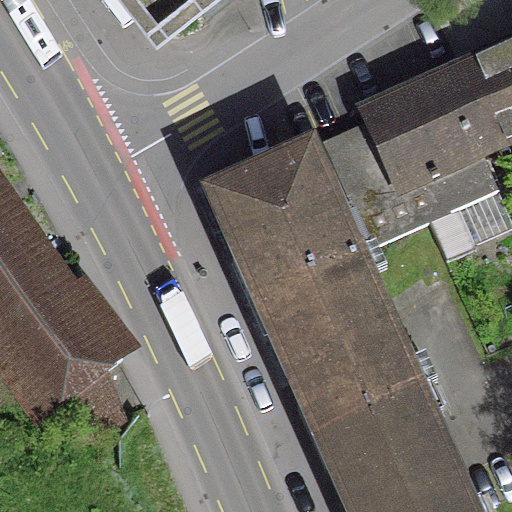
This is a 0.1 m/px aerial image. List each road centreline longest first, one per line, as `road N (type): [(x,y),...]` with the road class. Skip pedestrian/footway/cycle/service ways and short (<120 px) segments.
road 1 (primary): [(244,511),(98,178)]
road 2 (residential): [(363,0),(199,101),(98,178)]
road 3 (primary): [(98,178),(0,6)]
